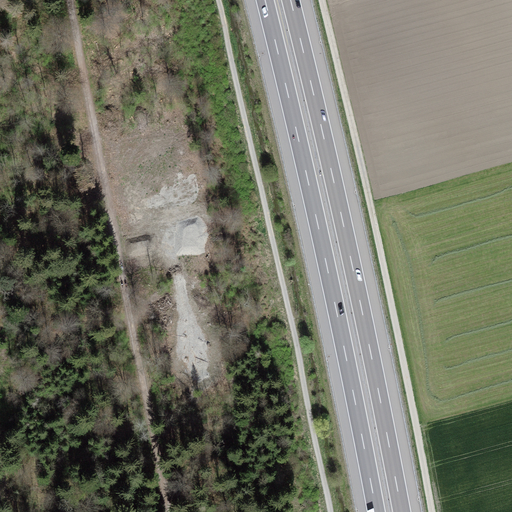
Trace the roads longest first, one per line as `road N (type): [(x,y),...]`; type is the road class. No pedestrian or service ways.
road 1 (track): [(330,511),(218,0)]
road 2 (motorway): [(265,0),(376,511)]
road 3 (motorway): [(401,511),(290,0)]
road 4 (track): [(432,511),(322,0)]
road 5 (track): [(167,511),(70,0)]
